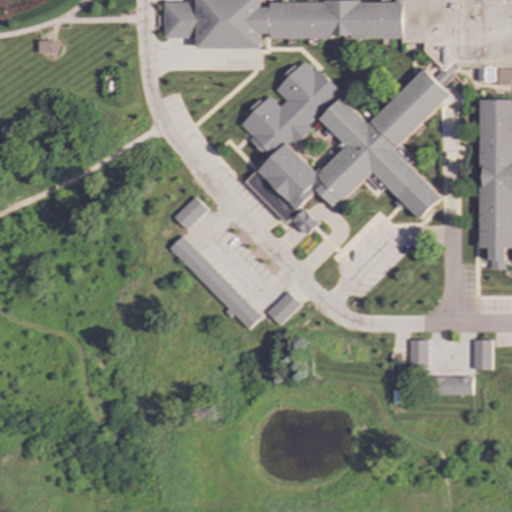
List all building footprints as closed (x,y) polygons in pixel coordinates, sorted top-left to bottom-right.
[(511,0),(511,248),(506,248),(506,261),(504,261),(504,270),(491,269),(491,261),(489,261),(489,248),(480,248),(480,187),(482,187),(482,167),(480,167),(480,100),(511,100),(511,68),(457,68),(440,86),(449,95),(399,145),(414,159),(408,165),(442,198),(420,220),(386,186),(380,192),(366,178),(343,201),(341,200),(334,207),(313,186),(312,188),(316,193),(301,207),(302,209),(287,223),(246,181),(260,167),(259,166),(272,155),(269,152),(265,156),(250,140),(253,137),(241,125),(248,118),(245,115),(260,100),(264,103),(270,97),(280,107),(287,101),(276,90),(283,84),(279,80),(295,65),(298,68),(304,62),(315,73),(318,69),(342,93),(337,97),(340,99),(342,97),(368,124),(424,69),(433,79),(441,71),(431,61),(432,59),(424,51),(424,43),(402,43),(402,39),(352,39),(352,36),(333,36),(333,39),(271,39),(271,34),(262,34),(262,49),(198,49),(198,38),(165,38),(165,3),(198,3),(198,0),(262,0),(262,7),(271,8),(271,3),(324,3),(324,1),(360,0),(360,4),(396,3),(395,0),(511,0)] [(39,41),(58,41),(58,52),(39,52),(39,41)] [(174,217),(186,230),(207,210),(195,197),(174,217)] [(294,220),(308,235),(320,224),(305,209),(294,220)] [(261,317),(182,236),(169,248),(228,309),(228,310),(247,330),(261,317)] [(300,305),(288,292),(267,313),(279,325),(300,305)] [(426,340),(409,340),(409,369),(427,369),(426,340)] [(491,370),(491,340),(473,340),(472,370),(491,370)] [(471,395),(471,377),(437,377),(437,395),(471,395)]
